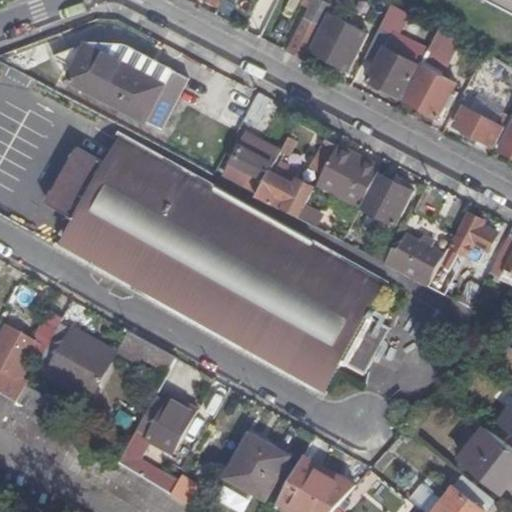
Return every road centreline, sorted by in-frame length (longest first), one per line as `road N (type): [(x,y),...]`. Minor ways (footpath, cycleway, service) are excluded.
road 1 (residential): [(511,194),(145,0)]
road 2 (residential): [(0,232),(344,425)]
